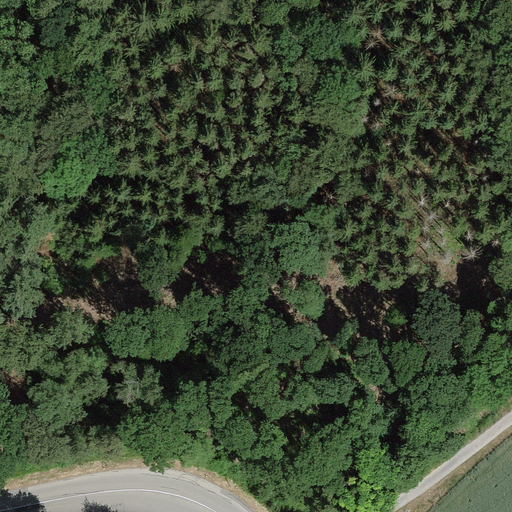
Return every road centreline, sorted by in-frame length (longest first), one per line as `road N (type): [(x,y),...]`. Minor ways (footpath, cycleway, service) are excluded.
road 1 (unclassified): [(0,509),(119,491),(190,498),(210,511)]
road 2 (track): [(379,511),(511,414)]
